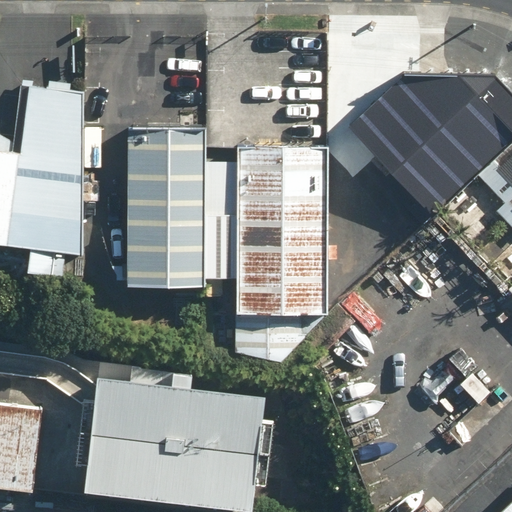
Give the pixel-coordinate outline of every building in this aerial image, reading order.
[(338,124),(423,215),(511,132),(511,100),(487,73),(395,70),(338,124)] [(0,246),(86,257),(86,95),(33,89),(25,155),(0,151),(0,246)] [(210,289),(210,126),(133,126),(133,289),(210,289)] [(321,145),(241,145),(242,345),(285,359),(318,326),(319,319),(321,310),(321,145)] [(511,149),(481,178),(511,210),(511,149)] [(102,370),(89,481),(260,500),(272,389),(102,370)] [(40,406),(0,401),(0,481),(31,485),(40,406)] [(511,511),(511,499),(498,511),(511,511)]
